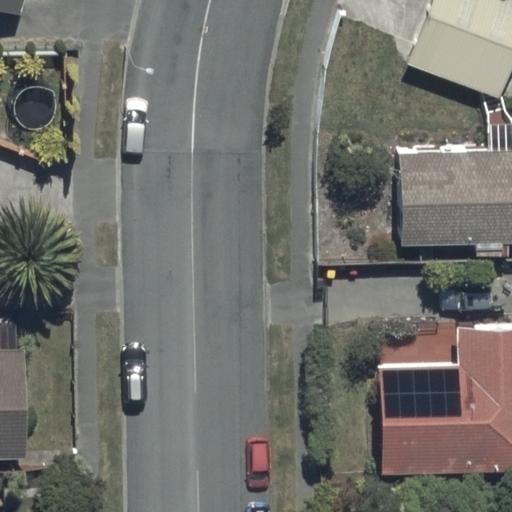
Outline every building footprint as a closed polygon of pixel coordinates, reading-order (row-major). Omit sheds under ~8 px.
[(0,0),(0,6),(13,11),(15,0),(0,0)] [(511,0),(338,0),(333,15),(403,40),(396,60),(495,95),(511,46),(511,0)] [(485,144),(394,146),(396,237),(469,235),(469,251),(505,251),(505,235),(511,234),(511,117),(484,119),(485,144)] [(0,451),(19,452),(18,340),(12,340),(12,317),(0,317),(0,451)] [(453,356),(374,358),(377,469),(511,466),(511,317),(452,318),(453,356)]
